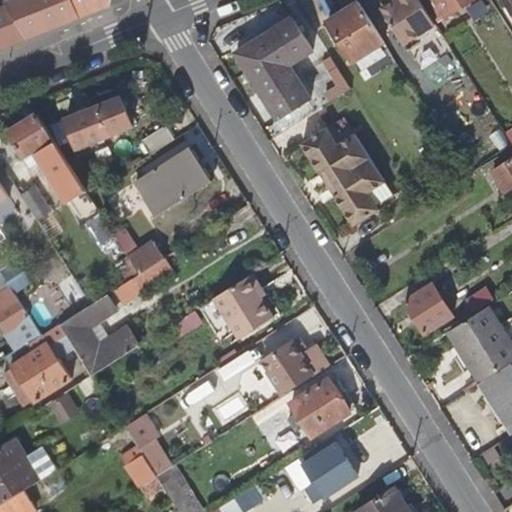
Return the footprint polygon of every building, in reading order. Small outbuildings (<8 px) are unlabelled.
[(27,39),(79,18),(67,0),(2,0),(10,12),(27,39)] [(67,0),(79,18),(109,7),(110,0),(67,0)] [(434,23),(419,0),(394,0),(390,3),(381,10),(403,44),(434,23)] [(470,0),(436,0),(447,16),(470,0)] [(511,0),(502,0),(511,14),(511,0)] [(383,42),(358,2),(326,23),(351,62),(383,42)] [(0,50),(27,39),(10,12),(0,15),(0,50)] [(310,49),(291,18),(236,53),(279,118),(310,99),(288,64),(310,49)] [(331,91),(347,80),(323,46),(296,66),(314,91),(325,83),(331,91)] [(119,99),(64,120),(75,148),(130,127),(119,99)] [(76,172),(40,114),(10,133),(33,170),(44,162),(53,176),(70,202),(88,191),(76,172)] [(339,144),(355,134),(344,117),(327,127),(339,144)] [(150,157),(176,141),(168,127),(141,143),(150,157)] [(369,193),(386,182),(355,134),(339,144),(327,127),(301,144),(321,173),(328,169),(342,192),(336,196),(355,226),(380,210),(369,193)] [(139,157),(133,146),(124,151),(130,162),(139,157)] [(191,149),(137,181),(159,216),(212,181),(191,149)] [(511,160),(494,174),(506,193),(511,189),(511,160)] [(88,191),(90,194),(102,187),(88,166),(76,172),(88,191)] [(342,192),(328,169),(321,173),(336,196),(342,192)] [(70,202),(53,176),(50,177),(66,204),(70,202)] [(397,199),(386,182),(369,193),(380,210),(397,199)] [(0,228),(17,217),(0,189),(0,228)] [(38,189),(24,198),(38,221),(52,212),(38,189)] [(113,230),(95,201),(83,209),(101,238),(113,230)] [(140,274),(165,258),(154,242),(138,253),(127,237),(120,241),(129,256),(140,274)] [(140,274),(129,256),(116,263),(128,282),(130,280),(140,274)] [(166,257),(165,258),(140,274),(130,280),(140,295),(176,272),(166,257)] [(0,293),(10,286),(0,269),(0,293)] [(75,272),(58,282),(76,312),(92,302),(75,272)] [(262,289),(254,276),(214,301),(240,340),(274,319),(262,299),(257,293),(262,289)] [(432,284),(405,303),(425,333),(452,316),(432,284)] [(28,346),(42,337),(10,286),(0,293),(0,321),(13,341),(11,343),(15,349),(26,342),(28,346)] [(267,295),(262,289),(257,293),(262,299),(267,295)] [(91,305),(61,325),(75,348),(94,378),(140,349),(129,331),(111,342),(100,322),(117,312),(107,295),(91,305)] [(450,332),(482,382),(511,362),(511,350),(486,309),(450,332)] [(202,325),(195,314),(163,334),(170,345),(202,325)] [(260,359),(305,331),(298,319),(252,347),(260,359)] [(52,345),(59,340),(68,353),(75,348),(61,325),(42,337),(28,346),(26,342),(15,349),(5,356),(12,368),(5,373),(27,408),(72,378),(52,345)] [(301,358),(308,353),(299,338),(291,343),(301,358)] [(284,397),(329,368),(316,349),(308,353),(301,358),(291,343),(262,361),(284,397)] [(511,362),(482,382),(511,427),(511,362)] [(350,413),(329,381),(292,404),(298,414),(290,419),(299,431),(306,427),(313,437),(350,413)] [(154,432),(144,416),(128,425),(138,442),(154,432)] [(153,439),(139,449),(144,456),(158,477),(165,473),(161,468),(168,463),(153,439)] [(0,506),(10,501),(40,481),(26,457),(15,440),(0,449),(0,506)] [(357,476),(336,444),(305,465),(316,483),(307,489),(316,501),(325,494),(327,497),(357,476)] [(58,470),(43,445),(26,457),(40,481),(58,470)] [(128,466),(142,487),(158,477),(144,456),(128,466)] [(173,467),(165,473),(158,477),(179,511),(202,511),(189,492),(173,467)] [(69,485),(62,474),(48,483),(55,494),(69,485)] [(215,511),(219,510),(201,483),(189,492),(202,511),(215,511)] [(410,511),(395,489),(357,511),(410,511)] [(0,506),(0,511),(17,511),(10,501),(0,506)]
